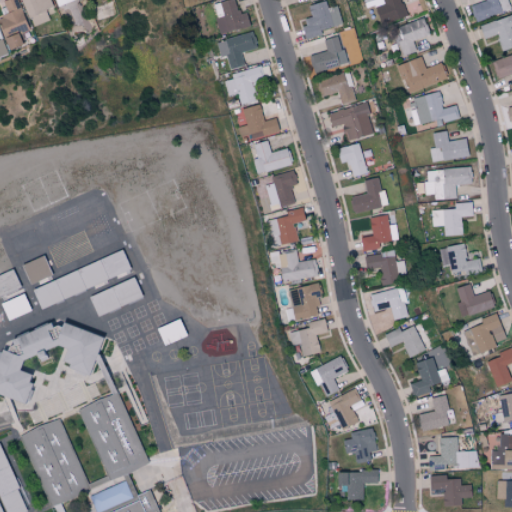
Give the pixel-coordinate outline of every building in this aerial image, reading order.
[(0,27),(9,49),(25,43),(20,32),(28,29),(16,0),(4,0),(3,1),(8,14),(0,16),(0,27)] [(48,20),(44,9),(51,7),(48,0),(20,0),(31,26),(48,20)] [(219,33),(249,26),(246,12),(238,14),(234,0),(226,0),(211,4),(219,33)] [(342,25),(336,5),(327,8),(325,0),(324,0),(307,5),(310,16),(301,19),(305,35),(342,25)] [(406,16),(401,0),(363,0),(366,7),(374,5),(380,24),(406,16)] [(476,22),(510,9),(507,0),(485,0),(486,0),(470,7),(476,22)] [(511,46),(511,15),(479,25),(483,38),(496,34),(501,50),(511,46)] [(429,34),(423,17),(391,30),(402,56),(417,50),(413,41),(429,34)] [(240,51),(255,48),(252,33),(216,40),(219,57),(226,55),(228,68),(242,66),(240,51)] [(308,55),(312,72),(345,63),(338,35),(323,39),(326,51),(308,55)] [(511,54),(492,61),(497,78),(511,73),(511,54)] [(397,64),(406,92),(446,79),(440,63),(424,68),(420,57),(397,64)] [(355,100),(349,72),(316,79),(319,96),(338,92),(340,104),(355,100)] [(414,125),(457,117),(455,105),(442,108),(439,92),(408,98),(414,125)] [(372,134),(364,103),(326,113),(330,127),(343,123),(347,140),(372,134)] [(240,108),(245,125),(237,127),(241,141),(277,132),(274,118),(263,121),(258,104),(240,108)] [(465,138),(447,141),(446,131),(431,133),(433,148),(428,148),(430,162),(468,156),(465,138)] [(269,152),(267,141),(250,145),(256,173),(291,165),(287,148),(269,152)] [(335,149),(339,163),(347,161),(351,177),(366,173),(358,143),(335,149)] [(34,219),(7,231),(2,219),(0,213),(0,202),(39,184),(82,163),(96,190),(39,217),(34,219)] [(424,170),(425,194),(434,194),(434,199),(456,198),(455,184),(471,184),(470,168),(424,170)] [(264,185),(270,208),(293,202),(289,186),(296,184),(292,170),(270,176),(272,183),(264,185)] [(363,180),(366,193),(349,197),(353,213),(387,205),(384,189),(380,190),(377,177),(363,180)] [(39,253),(19,261),(11,241),(39,228),(58,218),(99,199),(101,198),(111,218),(113,222),(99,227),(39,253)] [(454,209),(430,210),(431,226),(442,226),(443,236),(461,235),(461,217),(472,216),(471,202),(453,203),(454,209)] [(267,220),(270,241),(275,240),(275,245),(297,242),(294,222),(303,221),(301,208),(285,211),(286,217),(267,220)] [(360,237),(361,251),(378,249),(378,242),(397,240),(395,224),(388,224),(387,215),(369,217),(371,236),(360,237)] [(100,289),(44,313),(39,301),(30,280),(25,267),(39,261),(99,233),(114,226),(135,273),(123,279),(100,289)] [(478,258),(467,261),(463,243),(445,247),(452,275),(481,269),(478,258)] [(283,283),(317,274),(313,259),(299,262),(295,249),(276,254),(283,283)] [(366,269),(378,267),(381,285),(398,283),(396,275),(404,273),(402,261),(395,262),(393,251),(363,255),(366,269)] [(37,314),(12,325),(0,299),(0,279),(18,271),(22,280),(37,314)] [(147,301),(102,321),(100,317),(93,301),(100,298),(138,282),(147,301)] [(287,291),(295,321),(321,314),(313,283),(287,291)] [(456,303),(460,317),(494,308),(489,291),(472,296),(469,284),(455,288),(459,302),(456,303)] [(392,320),(409,316),(402,287),(368,295),(373,311),(389,307),(392,320)] [(504,339),(496,314),(480,318),(481,325),(463,330),(470,355),(497,348),(495,342),(504,339)] [(307,328),(288,333),(291,345),(299,343),(302,356),(319,353),(315,334),(326,332),(323,319),(306,323),(307,328)] [(0,396),(21,403),(27,385),(26,382),(29,375),(16,371),(19,360),(34,355),(35,353),(55,346),(63,349),(61,355),(66,369),(86,375),(99,336),(59,323),(58,327),(49,324),(10,337),(7,348),(0,349),(0,396)] [(193,343),(169,352),(164,339),(161,333),(183,323),(191,339),(193,343)] [(399,327),(383,335),(389,347),(401,341),(408,357),(424,350),(413,325),(401,331),(399,327)] [(497,353),(498,356),(485,362),(496,387),(511,381),(505,366),(511,362),(511,351),(510,347),(497,353)] [(338,391),(333,377),(347,371),(341,357),(310,369),(322,398),(338,391)] [(413,398),(430,393),(428,386),(448,380),(445,368),(436,371),(432,358),(415,363),(420,381),(409,384),(413,398)] [(340,430),(357,421),(350,405),(360,401),(354,389),(327,402),(340,430)] [(511,392),(498,395),(500,415),(496,415),(496,416),(494,417),(495,423),(511,420),(511,392)] [(417,414),(419,429),(452,425),(447,395),(431,397),(433,412),(417,414)] [(152,468),(114,484),(104,462),(101,456),(81,412),(101,405),(111,401),(122,397),(123,401),(150,461),(152,468)] [(93,491),(54,510),(41,479),(33,462),(22,436),(40,429),(62,420),(81,462),(93,491)] [(344,454),(354,452),(355,463),(369,461),(368,452),(375,451),(372,429),(349,431),(350,439),(342,440),(344,454)] [(491,450),(490,469),(511,469),(511,435),(499,435),(499,451),(491,450)] [(474,451),(457,451),(456,437),(438,438),(439,456),(427,456),(427,470),(443,470),(443,464),(456,464),(456,467),(474,467),(474,451)] [(0,511),(0,445),(4,444),(12,462),(34,511),(0,511)] [(376,471),(335,471),(335,485),(346,485),(346,499),(362,500),(362,483),(376,483),(376,471)] [(470,497),(470,485),(459,485),(459,479),(445,479),(445,475),(429,475),(429,489),(442,489),(442,506),(460,505),(460,498),(470,497)] [(511,480),(496,481),(495,499),(503,499),(503,506),(511,506),(511,480)] [(121,492),(127,490),(124,481),(89,496),(95,511),(97,511),(125,500),(121,492)] [(108,511),(153,492),(162,511),(108,511)]
